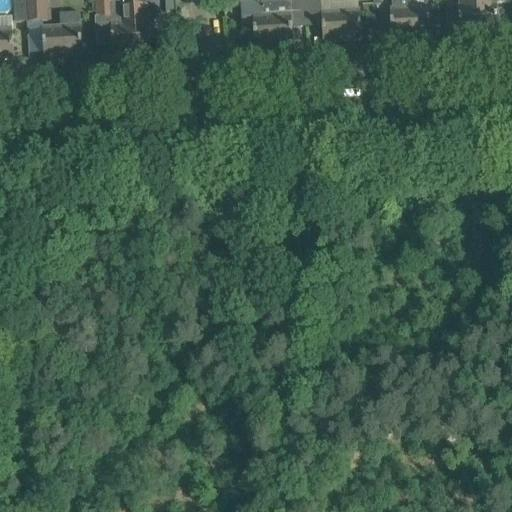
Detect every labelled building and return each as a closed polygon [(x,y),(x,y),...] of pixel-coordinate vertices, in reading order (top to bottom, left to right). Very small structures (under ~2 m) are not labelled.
[(14,0),(16,24),(28,23),(26,0),(14,0)] [(45,0),(26,0),(28,23),(47,22),(46,10),(45,0)] [(113,18),(113,10),(112,0),(96,0),(98,19),(113,18)] [(321,0),(323,14),(322,14),(323,24),(323,31),(324,44),(362,42),(361,22),(360,12),(358,12),(357,0),(321,0)] [(392,0),(393,10),(391,10),(391,20),(392,40),(431,38),(430,30),(440,29),(439,18),(439,8),(429,8),(428,0),(392,0)] [(460,0),(460,6),(459,6),(461,36),(499,34),(498,14),(498,6),(510,5),(510,0),(460,0)] [(263,17),(254,18),(255,48),(294,46),(291,2),(262,4),(263,17)] [(151,53),(149,6),(124,8),(125,10),(113,10),(113,18),(114,26),(111,26),(113,55),(133,54),(134,58),(146,57),(146,54),(151,53)] [(80,14),(61,15),(61,29),(43,30),(45,59),(83,57),(81,27),(80,14)] [(0,31),(0,61),(14,61),(13,31),(0,31)] [(15,196),(16,217),(42,216),(41,195),(15,196)]
